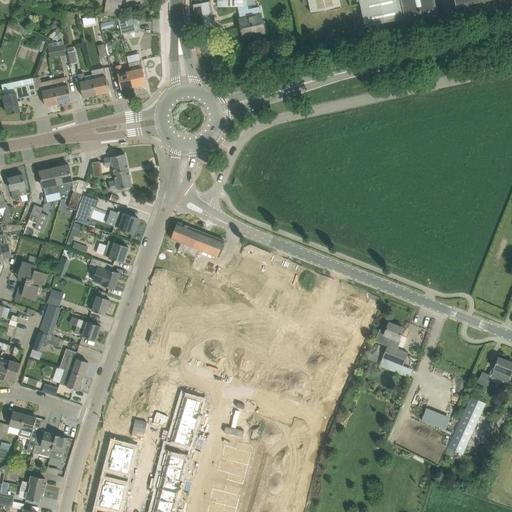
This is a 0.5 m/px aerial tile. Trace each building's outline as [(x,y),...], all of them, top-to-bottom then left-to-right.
[(122,0),(106,0),(104,14),(120,16),(120,14),(122,0)] [(339,0),(308,0),(312,14),(341,7),(339,0)] [(359,0),(366,26),(405,18),(405,19),(438,12),(435,0),(359,0)] [(205,21),(206,26),(214,24),(209,1),(193,4),(197,23),(205,21)] [(265,31),(261,15),(240,19),(244,36),(265,31)] [(26,35),(29,30),(13,21),(10,20),(7,26),(26,35)] [(13,21),(29,30),(31,26),(20,20),(19,23),(13,20),(13,21)] [(113,20),(105,22),(101,23),(103,29),(114,27),(113,20)] [(138,25),(123,27),(124,34),(140,31),(138,25)] [(59,40),(64,35),(60,31),(56,36),(59,40)] [(50,57),(66,54),(64,41),(48,44),(50,57)] [(71,64),(78,62),(75,50),(74,46),(71,47),(70,43),(66,44),(67,48),(68,48),(71,64)] [(98,45),(100,57),(107,55),(105,44),(98,45)] [(130,70),(134,86),(146,83),(141,60),(140,60),(138,53),(127,56),(130,70)] [(134,86),(130,70),(123,71),(122,64),(116,65),(122,89),(134,86)] [(110,91),(108,82),(104,68),(99,69),(101,77),(93,78),(97,94),(110,91)] [(97,94),(93,78),(92,74),(85,76),(84,72),(78,74),(84,97),(97,94)] [(40,76),(37,77),(34,84),(36,90),(42,89),(46,106),(59,103),(54,79),(41,82),(40,76)] [(34,84),(37,77),(2,84),(4,94),(8,114),(14,113),(16,113),(16,112),(20,111),(18,98),(37,94),(36,90),(34,84)] [(72,100),(67,77),(54,79),(59,103),(72,100)] [(113,166),(114,171),(115,173),(129,170),(125,154),(111,157),(104,159),(106,167),(113,166)] [(103,175),(102,171),(100,161),(92,162),(95,177),(103,175)] [(73,181),(71,174),(69,164),(55,168),(60,192),(73,189),(74,191),(69,206),(77,209),(80,201),(80,202),(83,194),(82,194),(75,192),(80,179),(79,179),(73,181)] [(60,192),(55,168),(40,171),(44,188),(45,188),(46,195),(60,192)] [(129,170),(115,173),(116,180),(109,182),(111,190),(118,189),(132,186),(129,170)] [(8,178),(13,199),(21,197),(21,195),(27,194),(26,187),(23,175),(8,178)] [(116,193),(112,194),(110,201),(117,203),(118,198),(115,197),(116,193)] [(83,194),(80,202),(81,202),(75,220),(84,223),(85,220),(87,220),(92,206),(96,207),(99,199),(83,194)] [(35,204),(29,220),(37,222),(35,228),(43,231),(44,227),(52,230),(55,220),(48,217),(49,215),(41,213),(43,208),(35,204)] [(13,207),(7,205),(7,206),(2,224),(8,224),(13,207)] [(139,218),(119,211),(114,226),(119,228),(119,229),(133,234),(139,218)] [(79,236),(83,225),(74,222),(68,241),(72,243),(74,235),(79,236)] [(224,240),(186,225),(178,222),(171,238),(181,242),(178,250),(196,256),(198,250),(218,257),(224,240)] [(109,258),(114,259),(123,263),(129,247),(109,240),(104,255),(109,257),(109,258)] [(89,247),(75,242),(72,249),(86,255),(89,247)] [(0,263),(5,263),(4,258),(12,256),(9,243),(0,245),(0,263)] [(31,255),(29,261),(37,263),(39,257),(31,255)] [(104,269),(107,262),(93,257),(90,264),(104,269)] [(23,261),(19,275),(20,275),(18,279),(21,280),(15,299),(20,301),(22,295),(36,299),(38,291),(41,292),(43,287),(44,288),(49,274),(36,270),(37,266),(23,261)] [(68,265),(61,263),(58,273),(65,275),(68,265)] [(102,284),(105,285),(114,289),(120,273),(107,268),(107,270),(98,266),(93,280),(102,283),(102,284)] [(162,289),(183,296),(187,283),(192,285),(194,280),(182,275),(180,281),(168,277),(166,282),(165,281),(162,289)] [(92,310),(96,311),(105,315),(110,300),(104,297),(106,292),(99,289),(92,310)] [(183,296),(162,289),(160,296),(161,297),(160,301),(172,306),(170,311),(182,315),(184,310),(178,308),(183,296)] [(62,299),(51,296),(48,302),(60,306),(62,299)] [(49,303),(39,331),(55,337),(57,332),(54,331),(62,308),(49,303)] [(29,308),(27,315),(32,316),(32,313),(35,314),(36,311),(33,310),(34,309),(29,308)] [(150,327),(169,334),(173,321),(155,315),(151,326),(150,327)] [(75,332),(87,337),(96,340),(101,326),(79,318),(76,326),(77,326),(75,332)] [(9,325),(10,324),(1,321),(0,325),(0,327),(8,330),(9,325)] [(404,328),(389,322),(385,331),(381,329),(376,341),(388,346),(383,358),(403,366),(409,353),(395,347),(398,340),(399,340),(404,328)] [(150,327),(146,339),(165,346),(169,334),(150,327)] [(60,338),(55,337),(39,331),(39,332),(38,331),(33,348),(37,350),(40,351),(41,347),(43,347),(43,346),(47,347),(49,343),(57,346),(60,338)] [(65,370),(84,376),(89,362),(78,358),(70,355),(65,370)] [(491,376),(501,380),(508,382),(511,371),(511,361),(499,357),(491,376)] [(9,363),(10,363),(6,376),(16,380),(19,370),(21,363),(10,359),(9,363)] [(6,376),(10,363),(9,363),(0,360),(0,378),(3,380),(5,380),(6,376)] [(65,370),(63,374),(60,383),(67,386),(79,390),(84,376),(65,370)] [(154,378),(135,372),(131,385),(150,390),(154,378)] [(483,372),(477,383),(486,388),(490,380),(488,380),(490,375),(483,372)] [(43,391),(56,396),(59,387),(45,383),(43,391)] [(150,390),(131,385),(127,397),(147,403),(150,390)] [(181,408),(200,414),(203,402),(195,400),(197,395),(185,392),(181,408)] [(463,454),(486,403),(471,396),(448,447),(463,454)] [(181,408),(177,419),(196,425),(200,414),(181,408)] [(22,429),(26,412),(17,409),(17,412),(14,411),(10,425),(4,423),(1,435),(7,437),(8,432),(19,435),(21,429),(22,429)] [(121,420),(140,425),(143,414),(124,409),(121,420)] [(33,416),(34,414),(26,412),(22,429),(21,429),(19,435),(30,438),(27,450),(33,452),(39,433),(33,431),(37,417),(33,416)] [(196,425),(177,419),(174,430),(193,436),(196,425)] [(137,437),(140,425),(121,420),(118,432),(137,437)] [(51,456),(58,432),(49,429),(48,432),(45,431),(44,434),(39,433),(33,452),(51,456)] [(190,447),(193,436),(174,430),(171,442),(190,447)] [(51,456),(52,457),(62,459),(68,437),(65,436),(66,434),(58,432),(51,456)] [(224,446),(221,458),(248,466),(252,453),(254,447),(238,443),(236,449),(224,446)] [(135,449),(116,444),(115,449),(114,449),(112,456),(132,461),(135,449)] [(8,455),(9,450),(0,448),(0,456),(7,459),(8,455)] [(295,469),(298,458),(280,453),(277,464),(295,469)] [(132,461),(112,456),(110,463),(111,464),(110,468),(129,473),(132,461)] [(167,456),(164,467),(183,472),(186,461),(167,456)] [(218,471),(229,474),(245,479),(248,466),(221,458),(218,471)] [(274,475),(292,480),(295,469),(277,464),(274,475)] [(20,468),(6,465),(5,471),(19,474),(20,468)] [(59,470),(48,466),(46,473),(58,476),(59,470)] [(181,483),(183,472),(164,467),(161,478),(181,483)] [(45,478),(36,476),(31,475),(29,481),(23,480),(21,486),(45,491),(46,484),(44,483),(45,478)] [(292,480),(274,475),(271,486),(290,491),(292,482),(292,481),(292,480)] [(161,478),(159,489),(178,494),(181,483),(161,478)] [(126,485),(107,481),(106,486),(105,485),(103,493),(123,498),(126,485)] [(26,498),(31,499),(40,502),(41,497),(43,497),(45,491),(21,486),(20,490),(27,491),(26,498)] [(268,497),(286,502),(287,501),(290,491),(271,486),(268,497)] [(175,505),(178,494),(159,489),(156,500),(175,505)] [(241,496),(225,492),(213,489),(210,502),(238,508),(241,496)] [(0,498),(13,501),(14,495),(1,492),(0,498)] [(123,498),(103,493),(101,500),(102,500),(101,505),(120,510),(123,498)] [(265,508),(277,511),(283,511),(286,502),(268,497),(265,508)] [(0,504),(12,506),(13,501),(0,498),(0,504)] [(153,511),(155,511),(173,511),(175,505),(156,500),(153,511)] [(236,511),(238,508),(210,502),(207,511),(236,511)]
